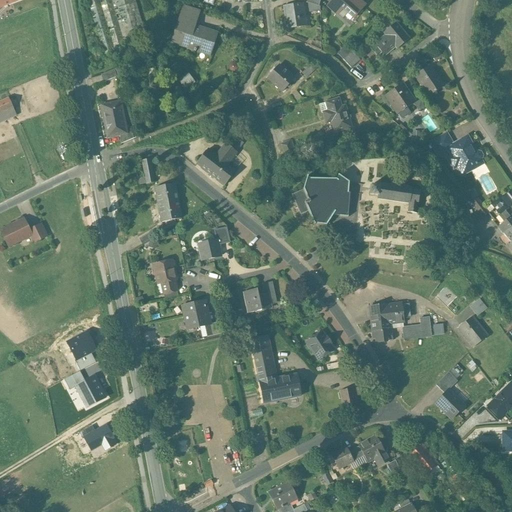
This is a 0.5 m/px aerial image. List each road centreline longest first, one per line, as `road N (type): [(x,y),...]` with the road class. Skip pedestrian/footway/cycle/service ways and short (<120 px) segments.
road 1 (secondary): [(94,164),(162,511)]
road 2 (residential): [(116,153),(163,154),(295,264)]
road 3 (residential): [(272,30),(331,56),(366,84),(443,27)]
road 4 (residential): [(295,264),(342,320),(395,407)]
road 5 (secondary): [(63,0),(94,164)]
road 6 (residential): [(240,480),(383,412)]
road 7 (residential): [(395,407),(453,441),(511,494)]
road 8 (tertiary): [(511,156),(462,69),(460,28)]
road 9 (residential): [(248,86),(277,146),(270,206)]
